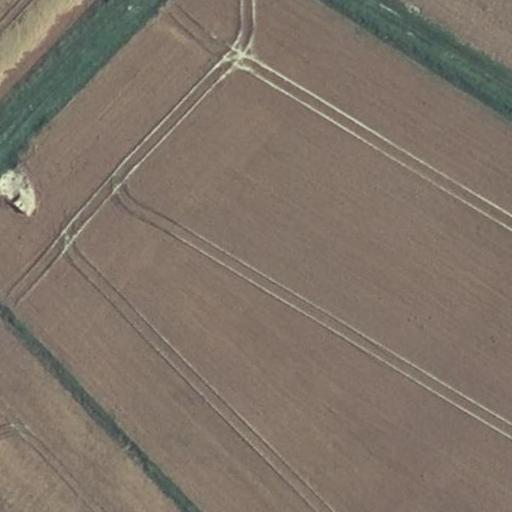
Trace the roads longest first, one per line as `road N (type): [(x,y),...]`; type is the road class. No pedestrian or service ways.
road 1 (track): [(0,140),(132,0)]
road 2 (track): [(511,90),(364,0)]
